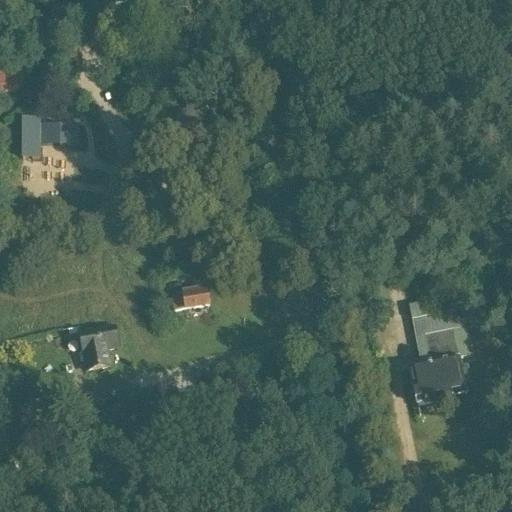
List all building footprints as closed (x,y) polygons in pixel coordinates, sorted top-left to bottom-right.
[(86,53),(70,59),(82,90),(98,83),(86,53)] [(0,97),(25,93),(20,66),(0,69),(0,97)] [(176,108),(183,147),(200,144),(193,105),(176,108)] [(57,138),(61,149),(80,149),(80,128),(41,128),(41,121),(23,121),(23,163),(41,163),(41,149),(41,138),(57,138)] [(202,292),(173,296),(175,312),(209,307),(207,295),(203,296),(202,292)] [(388,295),(373,297),(375,308),(390,306),(388,295)] [(423,367),(410,369),(411,372),(417,405),(465,395),(458,359),(470,357),(461,313),(415,323),(418,339),(423,367)] [(91,335),(79,338),(87,373),(110,368),(107,351),(118,349),(114,331),(96,335),(96,333),(91,334),(91,335)] [(73,407),(72,404),(69,392),(41,398),(44,414),(73,407)] [(227,414),(234,454),(251,451),(244,411),(227,414)] [(115,447),(118,461),(150,455),(148,441),(115,447)] [(129,511),(87,497),(81,511),(129,511)]
